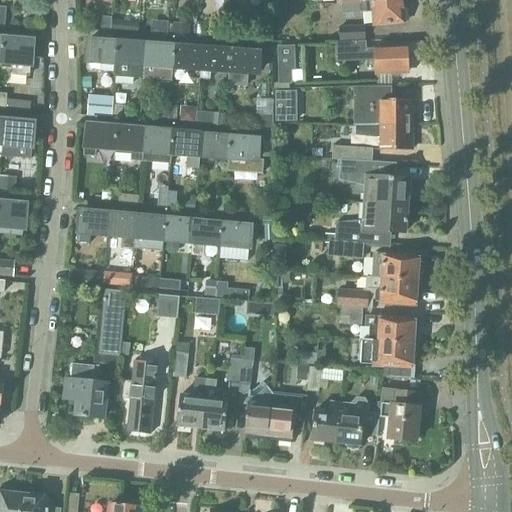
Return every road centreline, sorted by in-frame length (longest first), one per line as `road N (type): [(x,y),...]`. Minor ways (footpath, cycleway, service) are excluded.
road 1 (secondary): [(486,488),(446,0)]
road 2 (residential): [(46,457),(61,120),(58,0)]
road 3 (unclassified): [(486,488),(181,469)]
road 4 (unclassified): [(181,469),(46,457)]
